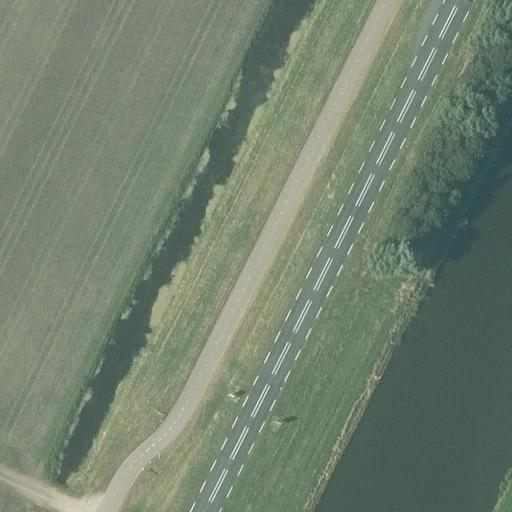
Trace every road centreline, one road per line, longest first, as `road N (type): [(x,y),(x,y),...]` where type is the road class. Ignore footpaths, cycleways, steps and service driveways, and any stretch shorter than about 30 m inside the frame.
road 1 (unclassified): [(386,0),(177,418),(134,461),(105,511)]
road 2 (primary): [(203,511),(458,0)]
